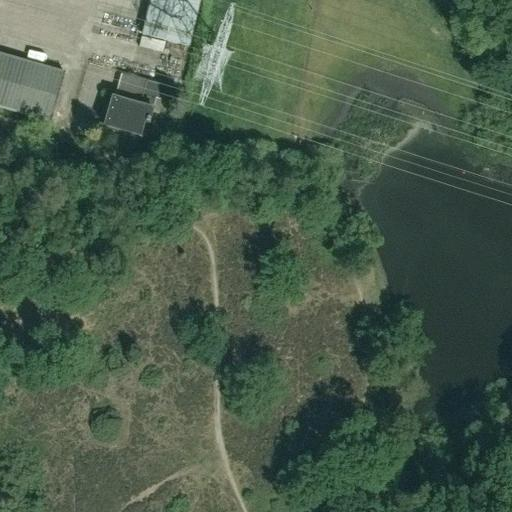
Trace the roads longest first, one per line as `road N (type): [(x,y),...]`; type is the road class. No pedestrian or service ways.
road 1 (track): [(331,511),(372,347),(360,281),(332,228),(283,202),(240,201),(141,220),(0,228)]
road 2 (track): [(244,511),(215,420),(213,272),(191,208)]
